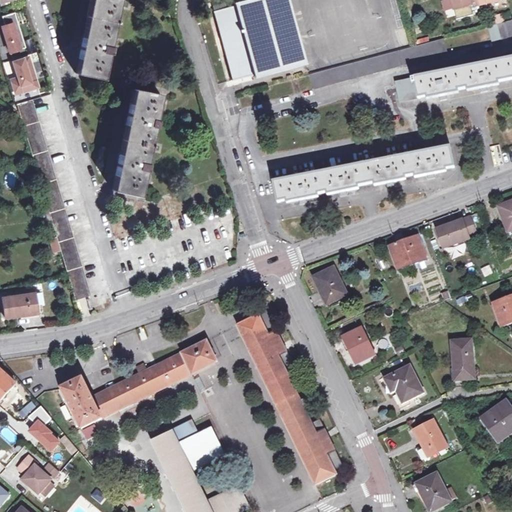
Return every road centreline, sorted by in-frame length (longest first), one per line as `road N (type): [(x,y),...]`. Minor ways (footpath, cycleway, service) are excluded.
road 1 (unclassified): [(265,267),(182,13),(185,0)]
road 2 (tertiary): [(265,267),(80,334),(0,346)]
road 3 (tertiary): [(511,176),(278,263)]
road 4 (tertiary): [(278,263),(381,480)]
